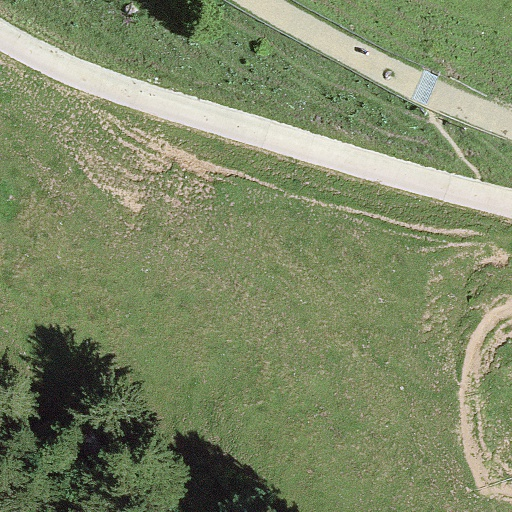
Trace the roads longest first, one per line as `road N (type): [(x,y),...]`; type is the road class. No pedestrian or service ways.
road 1 (track): [(511,202),(145,97),(0,34)]
road 2 (track): [(254,0),(511,124)]
